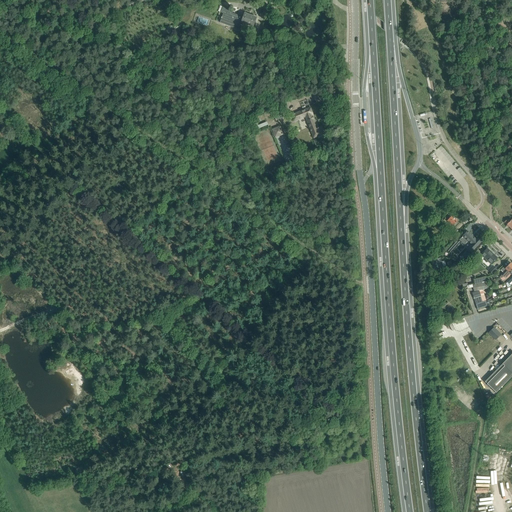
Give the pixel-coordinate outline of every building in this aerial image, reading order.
[(223,14),(220,23),(239,29),(241,22),(253,27),(256,17),(244,13),(243,17),(241,16),(240,20),(230,16),(231,12),(227,11),(228,8),(223,7),(221,13),(223,14)] [(291,115),(290,116),(291,119),(293,118),(294,118),(295,121),(295,120),(306,116),(310,128),(310,129),(311,129),(314,137),(316,136),(317,139),(324,136),(323,134),(324,133),(325,133),(322,126),(321,126),(322,127),(319,128),(318,127),(318,128),(317,125),(318,125),(317,123),(316,123),(313,116),(313,115),(310,107),(310,108),(305,110),(303,111),(303,110),(303,111),(291,115)] [(284,117),(281,111),(271,115),(274,120),(276,119),(277,120),(284,117)] [(280,126),(272,129),(275,138),(284,134),(280,126)] [(449,215),(445,218),(448,221),(447,221),(450,223),(449,224),(452,226),(452,225),(453,226),(453,225),(455,228),(459,224),(457,221),(452,216),(451,217),(449,215)] [(467,231),(459,240),(464,244),(467,241),(471,245),(470,246),(474,250),(481,242),(477,238),(476,239),(467,231)] [(487,249),(483,253),(482,254),(492,264),(497,258),(487,249)] [(440,258),(431,261),(433,270),(443,267),(440,258)] [(504,266),(501,270),(504,273),(499,278),(502,280),(511,269),(511,264),(511,263),(506,268),(504,266)] [(493,266),(488,271),(492,275),(497,270),(493,266)] [(511,276),(511,269),(502,280),(503,282),(506,279),(507,279),(511,275),(511,276)] [(489,288),(488,282),(473,285),(475,291),(489,288)] [(484,295),(481,296),(474,299),(476,304),(489,300),(482,302),(481,299),(485,298),(484,295)] [(491,305),(489,300),(476,304),(477,309),(486,307),(491,305)] [(496,339),(500,334),(494,328),(493,327),(489,332),(496,339)] [(511,376),(511,353),(485,381),(496,392),(511,376)]
